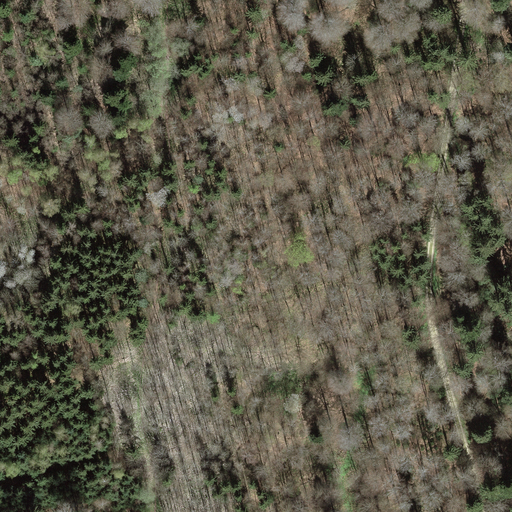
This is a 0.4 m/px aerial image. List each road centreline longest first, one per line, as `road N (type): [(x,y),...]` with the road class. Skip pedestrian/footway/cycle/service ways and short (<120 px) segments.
road 1 (track): [(466,0),(428,235),(426,299),(481,511)]
road 2 (track): [(167,0),(162,259),(140,387),(156,511)]
